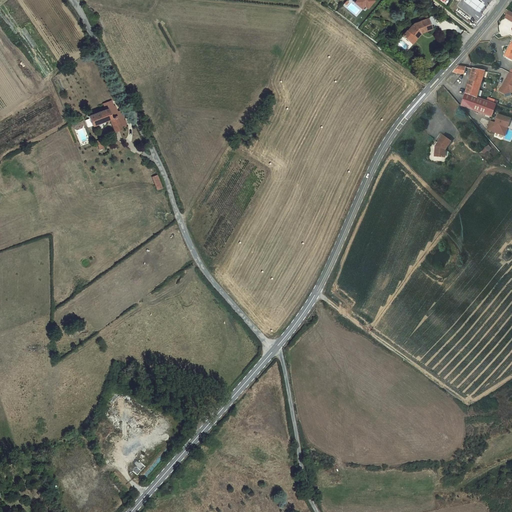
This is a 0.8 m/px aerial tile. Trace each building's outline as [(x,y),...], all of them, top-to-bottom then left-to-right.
[(365,6),(358,0),(355,3),(363,9),(365,6)] [(357,0),(358,0),(365,6),(369,9),(375,1),(373,0),(357,0)] [(466,0),(465,1),(479,12),(484,5),(477,0),(466,0)] [(431,27),(428,17),(413,22),(411,26),(409,25),(402,35),(409,41),(414,35),(415,36),(419,32),(421,31),(431,27)] [(416,37),(421,31),(419,32),(415,36),(414,35),(409,41),(412,43),(416,37)] [(464,72),(466,65),(460,64),(458,64),(446,78),(453,82),(461,72),(464,72)] [(484,68),(471,66),(465,92),(476,96),(484,68)] [(511,71),(510,70),(500,89),(504,91),(510,89),(511,89),(511,71)] [(491,115),(495,102),(492,101),(488,100),(476,96),(465,92),(461,105),(491,115)] [(106,111),(87,119),(91,129),(110,121),(114,132),(120,130),(120,129),(119,127),(115,117),(113,113),(111,108),(106,111)] [(497,113),(494,121),(503,124),(507,126),(510,117),(497,113)] [(120,114),(115,117),(119,127),(125,125),(120,114)] [(500,133),(503,124),(494,121),(490,120),(487,128),(500,133)] [(453,139),(445,133),(439,141),(440,142),(437,145),(437,150),(438,150),(438,154),(444,155),(447,151),(447,147),(453,139)] [(156,174),(150,176),(156,190),(161,188),(156,174)]
